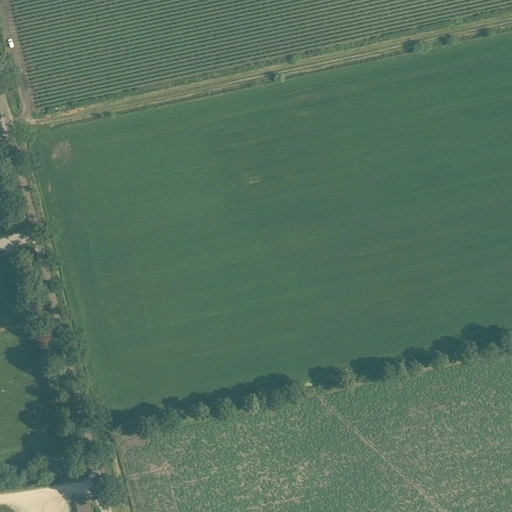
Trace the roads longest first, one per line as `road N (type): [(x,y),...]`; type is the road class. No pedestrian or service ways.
road 1 (track): [(511,20),(5,131)]
road 2 (unclassified): [(108,511),(0,108)]
